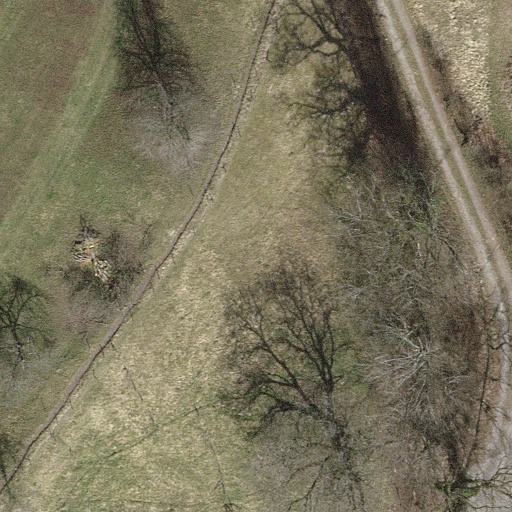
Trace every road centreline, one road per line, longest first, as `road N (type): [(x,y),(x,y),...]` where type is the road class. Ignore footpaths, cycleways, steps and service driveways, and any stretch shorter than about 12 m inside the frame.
road 1 (track): [(511,336),(488,238),(385,0)]
road 2 (track): [(490,511),(511,380)]
